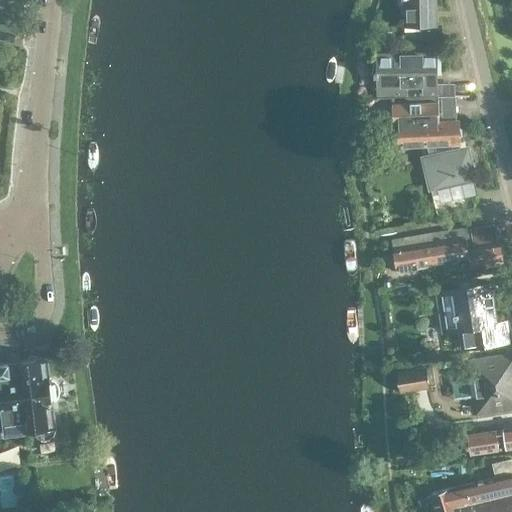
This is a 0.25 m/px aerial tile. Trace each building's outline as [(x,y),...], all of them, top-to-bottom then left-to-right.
[(403,0),(404,25),(421,25),(421,38),(442,37),(441,24),(436,24),(435,0),(403,0)] [(438,84),(437,73),(436,52),(377,52),(377,58),(375,58),(376,73),(374,73),(374,76),(377,76),(377,91),(377,97),(388,97),(443,95),(453,95),(453,85),(438,84)] [(458,142),(458,138),(462,134),(462,128),(458,124),(457,122),(456,122),(444,123),(443,95),(388,97),(389,123),(393,123),(393,133),(394,144),(419,143),(432,143),(432,155),(430,156),(422,158),(429,184),(436,183),(472,174),(466,147),(461,149),(456,150),(456,142),(458,142)] [(469,225),(392,237),(394,248),(397,271),(431,265),(431,263),(441,261),(456,259),(457,269),(471,267),(503,261),(499,242),(495,242),(473,246),(469,225)] [(490,283),(437,291),(443,331),(459,329),(462,348),(510,340),(507,320),(496,322),(490,283)] [(500,354),(467,359),(470,377),(472,376),(476,396),(473,396),(476,413),(511,408),(511,362),(510,353),(500,354)] [(0,382),(6,432),(35,429),(35,432),(36,434),(38,436),(41,438),(45,439),(48,438),(50,437),(53,434),(54,431),(54,429),(54,425),(55,425),(52,399),(54,399),(56,397),(58,393),(59,389),(58,386),(57,384),(56,383),(54,381),(50,379),(48,356),(38,357),(38,356),(35,354),(28,354),(26,357),(26,358),(0,360),(0,382)] [(397,370),(401,391),(429,387),(426,366),(397,370)] [(511,425),(467,432),(471,454),(506,449),(511,447),(511,425)] [(495,477),(467,484),(471,502),(511,492),(511,466),(510,459),(492,463),(495,477)] [(467,484),(433,493),(437,511),(511,511),(511,492),(471,502),(467,484)]
